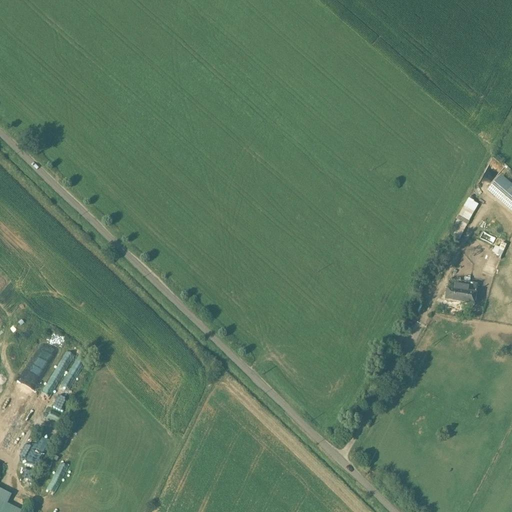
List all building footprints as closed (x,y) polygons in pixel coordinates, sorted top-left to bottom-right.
[(511,204),(511,182),(499,171),(488,184),(511,204)] [(475,209),(465,204),(451,231),(455,233),(453,238),(459,241),(461,236),(475,209)] [(509,243),(497,238),(483,272),(494,277),(509,243)] [(445,303),(474,307),(477,286),(448,281),(445,303)] [(66,349),(27,424),(33,427),(48,399),(62,406),(84,364),(74,359),(77,354),(66,349)] [(34,400),(49,364),(35,358),(21,394),(34,400)] [(14,404),(0,423),(0,448),(0,449),(4,443),(3,442),(21,414),(16,411),(19,407),(14,404)] [(23,511),(25,508),(9,499),(3,511),(23,511)]
